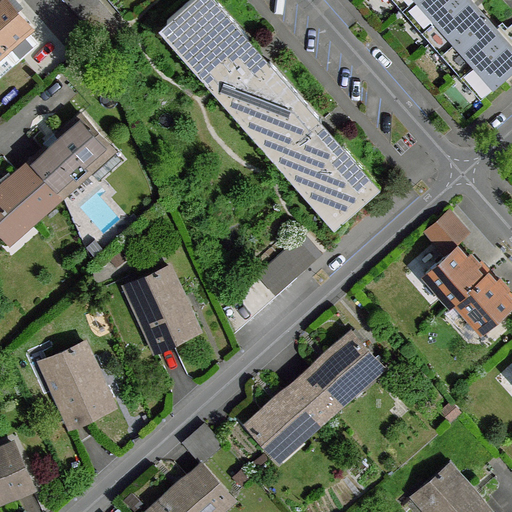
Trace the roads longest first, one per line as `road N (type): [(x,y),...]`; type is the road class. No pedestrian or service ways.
road 1 (residential): [(86,511),(464,176)]
road 2 (residential): [(464,176),(309,0)]
